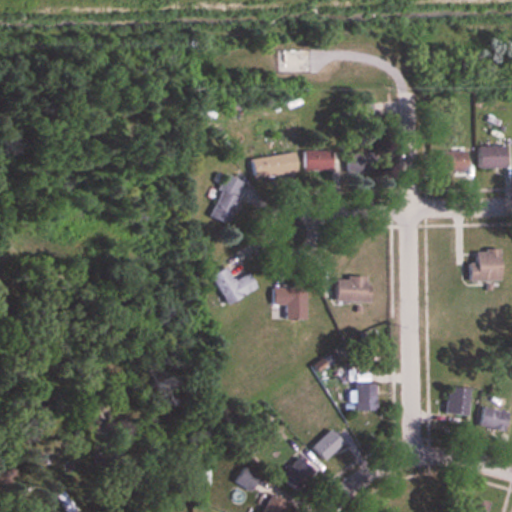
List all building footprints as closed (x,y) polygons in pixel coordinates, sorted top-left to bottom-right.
[(368,117),(368,98),(350,98),(350,117),(368,117)] [(473,167),(502,167),(502,145),(473,145),(473,167)] [(299,170),(329,170),(329,150),(299,150),(299,170)] [(460,170),(460,151),(435,151),(435,170),(460,170)] [(248,178),(295,173),(293,152),(246,158),(248,178)] [(343,153),(343,172),(361,172),(361,153),(343,153)] [(223,224),(241,183),(222,174),(203,216),(223,224)] [(463,281),(496,281),(496,250),(469,250),(469,262),(463,262),(463,281)] [(252,291),(245,274),(228,280),(223,267),(207,273),(219,303),(252,291)] [(362,301),(363,278),(329,277),(329,301),(362,301)] [(301,289),(266,289),(266,305),(279,305),(279,320),(301,320),(301,289)] [(320,377),(330,369),(321,358),(311,367),(320,377)] [(349,411),(371,411),(371,384),(349,384),(349,411)] [(461,418),(466,388),(444,385),(440,415),(461,418)] [(501,430),(504,411),(477,407),(474,426),(501,430)] [(319,461),(337,443),(324,429),(305,448),(319,461)] [(274,478),(292,493),(309,473),(292,458),(274,478)] [(280,511),(285,504),(265,495),(256,511),(280,511)] [(482,511),(486,502),(466,496),(461,511),(482,511)]
